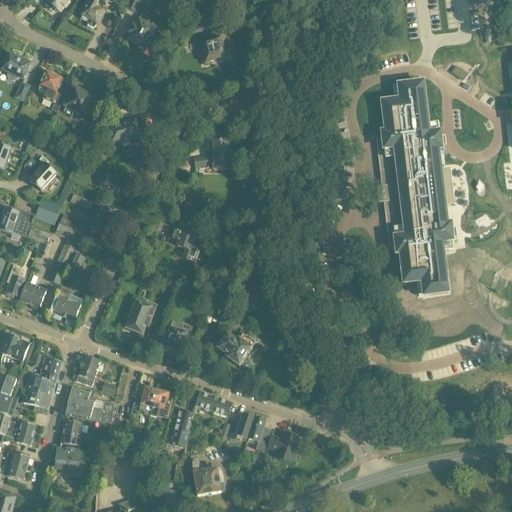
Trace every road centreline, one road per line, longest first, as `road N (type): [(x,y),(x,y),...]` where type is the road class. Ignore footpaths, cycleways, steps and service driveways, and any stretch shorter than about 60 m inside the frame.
road 1 (residential): [(511,347),(422,367),(389,366),(373,358),(337,283),(336,246),(359,171),(356,91),(406,70),(447,87)]
road 2 (track): [(341,431),(277,292),(262,224),(263,98),(281,0)]
road 3 (residential): [(79,344),(341,431)]
road 4 (residential): [(88,328),(178,123)]
road 5 (residential): [(178,123),(167,105),(8,24)]
road 6 (residential): [(70,362),(28,511)]
road 7 (residential): [(447,87),(494,116),(500,136),(489,154),(468,158),(448,134)]
road 8 (primary): [(511,451),(377,479)]
